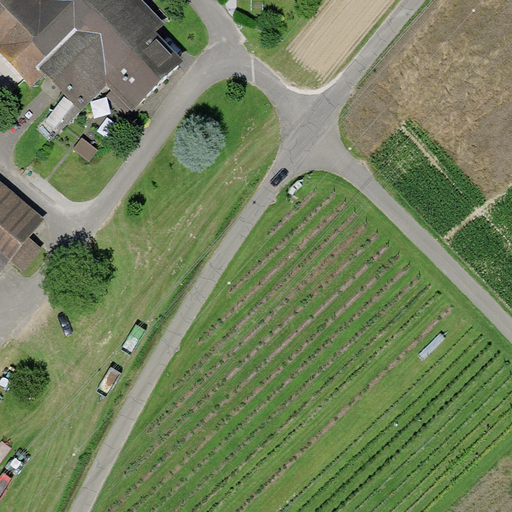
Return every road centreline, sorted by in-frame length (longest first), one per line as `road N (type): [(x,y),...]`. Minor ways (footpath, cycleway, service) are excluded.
road 1 (unclassified): [(81,511),(181,324),(317,116)]
road 2 (unclassified): [(426,0),(317,116)]
